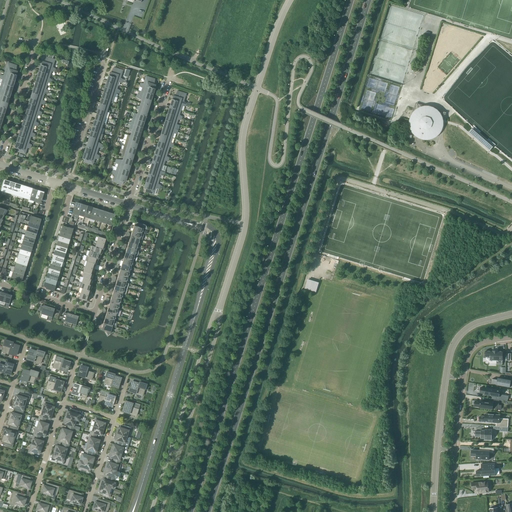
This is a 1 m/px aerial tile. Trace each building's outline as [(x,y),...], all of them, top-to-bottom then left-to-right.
[(41,64),(40,66),(55,70),(55,69),(52,68),(55,60),(46,57),(43,62),(42,62),(41,64)] [(8,63),(5,72),(15,76),(15,77),(16,77),(16,75),(17,72),(16,71),(16,66),(8,63)] [(39,69),(39,70),(40,71),(39,72),(50,75),(51,72),(54,72),(55,70),(40,66),(39,69)] [(109,72),(108,77),(123,81),(123,80),(120,78),(123,70),(114,68),(111,73),(109,72)] [(38,74),(37,77),(51,81),(52,80),(49,78),(50,75),(39,72),(40,71),(39,70),(38,72),(38,74)] [(0,76),(0,77),(14,81),(15,79),(16,77),(15,77),(15,76),(5,72),(3,76),(0,76)] [(140,84),(140,85),(154,90),(155,85),(154,85),(155,79),(146,76),(143,84),(140,84)] [(0,78),(2,80),(1,83),(12,87),(12,88),(13,86),(13,85),(14,81),(0,77),(0,78)] [(36,80),(36,81),(36,82),(47,86),(48,82),(51,83),(51,81),(37,77),(36,80)] [(108,77),(107,81),(107,82),(118,86),(119,82),(122,83),(123,81),(108,77)] [(34,85),(34,88),(48,92),(49,91),(46,89),(47,86),(36,82),(36,81),(35,83),(34,85)] [(107,81),(105,87),(119,92),(120,91),(117,89),(118,86),(107,82),(107,81)] [(0,86),(0,88),(11,92),(12,89),(12,88),(12,87),(1,83),(0,87),(0,86)] [(142,88),(141,91),(152,95),(151,96),(152,96),(154,90),(140,85),(139,86),(142,88)] [(105,87),(103,92),(104,92),(104,93),(115,97),(116,93),(119,93),(119,92),(105,87)] [(0,94),(8,98),(8,99),(9,99),(9,97),(10,95),(11,92),(0,88),(0,94)] [(33,91),(32,92),(33,92),(32,93),(43,97),(44,93),(48,94),(48,92),(34,88),(33,91)] [(137,95),(136,96),(151,101),(152,96),(151,96),(152,95),(141,91),(140,95),(137,95)] [(172,98),(171,100),(186,105),(186,103),(183,102),(186,94),(177,91),(174,96),(173,96),(172,98)] [(31,95),(30,98),(45,103),(45,102),(42,100),(43,97),(32,93),(33,92),(32,92),(31,94),(31,95)] [(103,92),(101,98),(113,102),(113,101),(115,97),(104,93),(104,92),(103,92)] [(0,100),(7,103),(8,100),(9,99),(8,99),(8,98),(0,94),(0,100)] [(141,100),(140,103),(148,106),(148,107),(149,107),(149,105),(150,104),(151,101),(136,96),(136,97),(141,100)] [(29,102),(29,103),(29,104),(40,108),(41,104),(44,104),(45,103),(30,98),(29,102)] [(101,98),(100,103),(100,104),(108,106),(109,103),(112,103),(113,102),(101,98)] [(171,100),(169,107),(181,111),(182,106),(185,106),(186,105),(171,100)] [(28,106),(27,109),(38,113),(41,114),(42,113),(39,111),(40,108),(29,104),(29,103),(28,105),(28,106)] [(100,103),(98,109),(109,113),(110,112),(107,110),(108,106),(100,104),(100,103)] [(136,106),(136,108),(147,111),(149,107),(148,107),(148,106),(140,103),(139,107),(136,106)] [(437,143),(443,125),(444,121),(446,113),(416,103),(411,120),(410,120),(409,124),(408,126),(406,134),(415,137),(437,143)] [(169,107),(167,114),(182,118),(182,117),(179,115),(181,111),(169,107)] [(138,111),(137,114),(145,117),(145,118),(147,111),(136,108),(135,109),(138,111)] [(26,112),(25,114),(26,114),(26,115),(36,118),(38,115),(41,115),(41,114),(38,113),(27,109),(26,112)] [(98,109),(96,114),(97,114),(97,115),(107,118),(109,114),(109,113),(98,109)] [(133,117),(132,119),(144,122),(145,118),(145,117),(137,114),(134,113),(133,117)] [(24,117),(23,120),(38,125),(38,123),(35,122),(36,118),(26,115),(26,114),(25,114),(25,116),(24,117)] [(96,114),(94,120),(106,124),(106,122),(107,118),(97,115),(97,114),(96,114)] [(167,114),(165,121),(176,124),(178,120),(181,120),(182,118),(167,114)] [(129,122),(129,123),(141,128),(142,129),(144,122),(132,119),(132,120),(131,123),(129,122)] [(22,123),(22,125),(23,125),(22,126),(33,129),(34,126),(37,126),(38,125),(23,120),(22,123)] [(94,120),(93,125),(94,125),(93,126),(101,128),(102,125),(106,125),(106,124),(94,120)] [(165,121),(163,128),(177,132),(178,131),(175,129),(176,124),(165,121)] [(129,128),(129,129),(140,133),(142,129),(141,128),(129,123),(128,124),(130,125),(129,128)] [(21,128),(20,131),(34,136),(35,134),(32,133),(33,129),(22,126),(23,125),(22,125),(21,127),(21,128)] [(93,125),(91,131),(103,135),(103,133),(100,132),(101,128),(93,126),(94,125),(93,125)] [(163,128),(161,134),(172,138),(173,133),(177,134),(177,132),(163,128)] [(490,150),(493,147),(472,128),(468,132),(490,150)] [(131,132),(130,136),(138,138),(138,139),(138,140),(140,133),(129,129),(128,131),(131,132)] [(19,134),(18,136),(19,136),(19,137),(30,140),(31,137),(34,137),(34,136),(20,131),(19,134)] [(91,134),(90,136),(90,137),(98,139),(101,140),(103,135),(91,131),(90,134),(91,134)] [(161,134),(158,141),(173,146),(173,144),(171,143),(172,138),(161,134)] [(90,135),(88,142),(102,146),(103,145),(97,142),(98,139),(90,137),(90,136),(90,135)] [(126,139),(125,140),(137,144),(138,140),(138,139),(138,138),(130,136),(127,135),(126,139)] [(17,139),(16,142),(28,146),(31,147),(31,145),(29,144),(30,140),(19,137),(19,136),(18,136),(18,138),(17,139)] [(125,142),(124,146),(135,149),(134,150),(135,150),(137,144),(125,140),(125,142)] [(158,141),(156,148),(168,152),(169,147),(172,147),(173,146),(158,141)] [(28,146),(16,142),(15,146),(15,148),(16,148),(16,152),(25,154),(27,148),(30,148),(31,147),(28,146)] [(88,142),(86,146),(87,146),(86,147),(97,151),(98,147),(102,148),(102,146),(88,142)] [(86,146),(84,153),(96,156),(95,157),(99,158),(99,156),(96,154),(97,151),(86,147),(87,146),(86,146)] [(120,151),(122,151),(134,155),(135,152),(135,150),(134,150),(135,149),(124,146),(123,150),(120,149),(120,151)] [(156,148),(154,155),(169,160),(169,158),(166,156),(168,152),(156,148)] [(121,157),(123,158),(131,160),(131,161),(132,161),(134,155),(122,151),(122,153),(121,157)] [(96,156),(84,153),(82,158),(84,159),(84,162),(93,165),(95,159),(98,159),(99,158),(95,157),(96,156)] [(154,155),(152,162),(163,166),(165,161),(168,161),(169,160),(154,155)] [(116,160),(116,161),(130,166),(132,161),(131,161),(131,160),(123,158),(122,160),(116,160)] [(118,164),(117,168),(128,171),(127,172),(128,172),(130,166),(116,161),(115,163),(118,164)] [(152,162),(150,169),(164,173),(165,172),(162,170),(163,166),(152,162)] [(113,171),(112,172),(115,173),(127,177),(128,172),(127,172),(128,171),(117,168),(116,171),(113,171)] [(150,169),(148,176),(159,179),(160,175),(164,175),(164,173),(150,169)] [(115,173),(112,172),(112,174),(114,175),(112,182),(122,185),(123,182),(125,182),(127,177),(115,173)] [(159,179),(148,176),(145,183),(157,186),(160,187),(160,186),(158,184),(159,179)] [(1,191),(7,193),(10,183),(7,182),(4,181),(1,191)] [(7,193),(12,194),(15,184),(12,183),(11,183),(10,183),(7,193)] [(145,189),(145,192),(154,195),(156,189),(159,189),(160,187),(157,186),(145,183),(144,187),(144,188),(145,189)] [(12,194),(18,196),(21,186),(17,185),(16,185),(15,184),(12,194)] [(18,196),(23,198),(26,188),(23,187),(22,186),(21,186),(18,196)] [(23,198),(28,199),(32,189),(28,188),(27,188),(26,188),(23,198)] [(28,199),(34,201),(37,191),(34,190),(33,190),(32,189),(28,199)] [(37,191),(34,201),(40,203),(43,193),(39,192),(38,191),(37,191)] [(73,213),(78,215),(82,205),(76,203),(73,213)] [(78,215),(84,217),(87,207),(82,205),(78,215)] [(84,217),(89,219),(93,209),(87,207),(84,217)] [(89,219),(95,220),(98,210),(93,209),(89,219)] [(95,220),(100,222),(103,212),(98,210),(95,220)] [(100,222),(106,224),(109,214),(103,212),(100,222)] [(109,214),(106,224),(111,226),(115,215),(114,215),(109,214)] [(30,216),(29,221),(39,224),(41,219),(30,216)] [(135,222),(132,231),(141,234),(142,232),(143,232),(143,231),(142,230),(143,229),(147,230),(147,229),(147,228),(146,227),(146,226),(145,226),(145,225),(144,225),(136,222),(135,222)] [(63,226),(61,231),(71,235),(73,230),(63,226)] [(141,234),(132,231),(130,237),(139,239),(142,240),(144,235),(141,234)] [(98,237),(97,242),(105,245),(107,239),(98,237)] [(130,237),(129,242),(138,245),(138,243),(139,243),(139,242),(139,241),(139,239),(130,237)] [(129,242),(127,247),(136,250),(137,249),(137,248),(138,247),(137,247),(138,245),(129,242)] [(90,251),(92,252),(93,252),(101,255),(104,250),(95,247),(92,246),(90,251)] [(127,247),(125,253),(134,256),(137,257),(137,256),(138,255),(139,253),(138,252),(138,251),(136,250),(127,247)] [(89,251),(88,256),(95,258),(98,260),(101,255),(93,252),(92,252),(90,251),(89,251)] [(125,253),(123,258),(133,261),(133,260),(134,259),(134,258),(134,257),(134,256),(125,253)] [(85,261),(87,261),(87,262),(96,264),(98,260),(95,258),(88,256),(87,256),(85,261)] [(123,258),(122,264),(131,267),(131,265),(132,265),(133,264),(132,263),(133,261),(123,258)] [(122,264),(120,269),(129,272),(130,270),(131,270),(131,269),(130,268),(131,267),(122,264)] [(11,271),(13,272),(23,275),(25,270),(14,267),(12,266),(11,268),(11,269),(11,271)] [(120,269),(118,275),(128,278),(128,276),(129,275),(129,274),(129,272),(120,269)] [(11,277),(21,281),(22,280),(23,280),(24,276),(23,276),(23,275),(13,272),(11,277)] [(82,277),(83,278),(83,277),(92,280),(92,277),(93,275),(84,272),(82,277)] [(118,275),(117,280),(126,283),(126,281),(127,281),(127,280),(127,279),(128,278),(118,275)] [(82,283),(83,283),(91,286),(92,280),(83,277),(83,278),(82,283)] [(117,280),(115,286),(127,289),(129,284),(126,283),(117,280)] [(308,280),(305,288),(316,292),(318,283),(308,280)] [(55,285),(45,282),(43,288),(54,291),(56,285),(55,285)] [(81,288),(82,289),(82,288),(91,291),(91,286),(83,283),(81,288)] [(115,286),(113,291),(122,294),(125,295),(127,289),(115,286)] [(113,291),(112,296),(121,299),(121,298),(122,297),(122,296),(122,294),(113,291)] [(0,294),(0,305),(4,307),(4,305),(8,306),(8,305),(9,301),(11,296),(1,292),(0,295),(0,294)] [(89,296),(81,294),(78,293),(77,298),(87,302),(89,296)] [(112,296),(110,302),(119,305),(119,303),(120,303),(121,302),(120,301),(121,299),(112,296)] [(110,302),(108,307),(117,310),(118,309),(119,308),(119,307),(118,306),(119,305),(110,302)] [(39,311),(41,311),(40,315),(39,318),(46,320),(47,319),(50,320),(51,319),(55,320),(58,312),(53,311),(54,309),(53,309),(53,308),(49,307),(44,306),(43,307),(40,306),(39,311)] [(108,307),(106,313),(116,316),(116,314),(117,314),(117,313),(117,312),(117,310),(108,307)] [(63,317),(62,320),(62,321),(64,322),(64,323),(63,326),(70,328),(71,326),(74,327),(75,327),(76,322),(78,316),(72,315),(72,314),(68,313),(67,313),(67,314),(64,313),(63,317)] [(106,313),(105,318),(114,321),(114,319),(115,319),(116,318),(115,317),(116,316),(106,313)] [(105,318),(103,324),(112,327),(113,325),(114,324),(113,323),(114,321),(105,318)] [(112,327),(103,324),(101,329),(106,331),(106,332),(107,336),(108,335),(109,335),(109,334),(110,334),(110,333),(110,332),(112,327)] [(19,346),(11,343),(11,342),(5,340),(3,345),(4,345),(2,352),(13,355),(16,356),(19,346)] [(38,350),(38,352),(29,349),(26,359),(29,360),(40,364),(42,357),(43,357),(44,352),(38,350)] [(485,351),(485,357),(490,357),(490,360),(496,360),(502,361),(502,352),(498,351),(492,351),(485,351)] [(53,368),(64,371),(67,372),(70,362),(69,362),(69,360),(56,356),(54,361),(55,361),(53,368)] [(0,371),(10,375),(13,364),(5,362),(5,360),(0,358),(0,371)] [(90,368),(80,365),(77,375),(91,380),(93,373),(89,371),(90,368)] [(20,379),(23,380),(22,384),(26,385),(27,382),(34,384),(36,377),(37,377),(38,372),(32,370),(32,372),(23,369),(20,379)] [(114,374),(107,372),(105,377),(106,377),(104,384),(118,388),(121,378),(114,376),(114,374)] [(58,391),(61,392),(64,382),(55,379),(56,378),(50,376),(48,381),(49,381),(47,388),(58,391)] [(511,376),(510,376),(510,380),(498,378),(497,380),(492,379),(492,384),(497,385),(511,387),(511,383),(511,376)] [(133,382),(131,381),(128,391),(142,396),(144,389),(145,389),(146,384),(141,383),(141,381),(134,379),(133,382)] [(71,394),(85,398),(87,392),(88,392),(90,387),(84,385),(83,386),(75,384),(71,394)] [(485,389),(480,388),(479,393),(484,394),(496,396),(495,399),(507,401),(508,396),(499,395),(500,390),(485,388),(485,389)] [(98,402),(109,406),(112,407),(115,397),(114,396),(115,395),(101,390),(100,395),(101,395),(98,402)] [(13,401),(26,405),(27,399),(29,400),(30,396),(22,394),(21,397),(16,395),(15,398),(14,398),(13,401)] [(479,408),(492,409),(496,409),(497,405),(499,405),(499,400),(491,399),(490,402),(480,401),(480,402),(475,401),(474,406),(479,407),(479,408)] [(17,409),(16,411),(23,413),(26,405),(13,401),(12,404),(13,404),(12,407),(17,409)] [(41,410),(43,410),(53,413),(54,409),(53,409),(53,407),(49,406),(50,403),(44,401),(41,410)] [(125,412),(136,416),(138,409),(139,409),(140,404),(134,402),(134,404),(125,401),(122,412),(125,412)] [(40,416),(39,419),(45,420),(46,418),(50,419),(50,417),(51,418),(53,413),(43,410),(41,416),(40,416)] [(75,421),(78,421),(80,413),(73,410),(71,410),(70,412),(68,412),(68,414),(67,413),(65,417),(75,420),(75,421)] [(7,418),(19,422),(21,416),(22,416),(23,413),(16,411),(15,414),(11,413),(10,415),(9,415),(8,418),(7,418)] [(496,426),(508,427),(508,419),(499,418),(500,415),(485,414),(484,417),(479,416),(479,417),(479,421),(496,423),(496,426)] [(69,425),(68,428),(74,429),(75,427),(73,426),(75,421),(75,420),(65,417),(64,421),(65,422),(64,424),(69,425)] [(96,420),(94,426),(104,429),(105,425),(104,425),(104,423),(100,422),(101,419),(95,417),(94,420),(96,420)] [(12,426),(11,428),(18,431),(18,428),(17,427),(19,422),(7,418),(8,418),(7,421),(8,422),(7,424),(12,426)] [(39,422),(37,427),(47,431),(49,426),(47,426),(48,424),(44,423),(45,420),(39,419),(38,421),(39,422)] [(116,433),(127,437),(130,428),(127,427),(128,426),(121,425),(120,425),(119,428),(119,430),(118,429),(116,433)] [(91,432),(90,435),(96,436),(97,434),(101,435),(101,433),(102,434),(104,429),(94,426),(92,432),(91,432)] [(36,427),(33,436),(39,438),(40,435),(44,436),(45,434),(46,435),(47,431),(37,427),(36,427)] [(2,435),(15,439),(17,434),(18,434),(19,431),(18,431),(11,428),(10,431),(5,430),(4,432),(3,435),(2,435)] [(61,430),(60,435),(70,438),(71,438),(74,429),(68,428),(67,430),(63,429),(62,431),(61,430)] [(481,438),(480,438),(480,439),(485,439),(484,440),(491,440),(492,429),(485,429),(485,430),(481,430),(481,431),(475,431),(475,437),(481,437),(481,438)] [(120,441),(119,444),(125,446),(127,437),(116,433),(115,438),(116,438),(115,440),(120,441)] [(15,439),(2,435),(2,436),(2,439),(2,441),(6,443),(5,446),(12,448),(15,439)] [(63,442),(62,445),(68,447),(69,444),(68,443),(70,438),(60,435),(59,439),(60,439),(59,441),(63,442)] [(87,443),(88,444),(88,443),(98,447),(100,442),(99,442),(99,440),(95,439),(96,436),(90,435),(87,443)] [(34,439),(32,444),(32,445),(42,448),(43,444),(42,443),(43,442),(39,440),(39,438),(33,436),(33,438),(34,439)] [(85,449),(84,452),(95,455),(96,450),(97,451),(98,447),(88,443),(88,444),(87,449),(85,449)] [(32,445),(32,444),(31,444),(28,453),(34,455),(35,452),(39,453),(39,452),(41,452),(42,448),(32,445)] [(112,446),(111,451),(121,454),(122,454),(125,446),(119,444),(118,446),(114,445),(113,447),(112,446)] [(56,448),(54,452),(64,455),(66,449),(67,449),(68,447),(62,445),(61,447),(57,446),(57,448),(56,448)] [(472,450),(471,456),(476,456),(476,460),(489,460),(489,454),(494,454),(494,448),(482,447),(482,451),(472,450)] [(114,458),(113,461),(119,463),(120,460),(119,460),(121,454),(111,451),(110,455),(111,455),(110,457),(114,458)] [(64,455),(54,452),(53,456),(54,456),(54,458),(58,459),(57,463),(63,465),(64,461),(66,455),(64,455)] [(94,460),(93,459),(95,455),(84,452),(84,454),(82,454),(80,460),(83,461),(93,464),(94,460)] [(83,461),(80,460),(78,466),(79,466),(78,470),(89,473),(90,469),(91,468),(92,468),(93,464),(83,461)] [(105,468),(118,472),(119,472),(121,466),(118,465),(119,463),(113,461),(112,463),(108,462),(108,464),(107,464),(105,468)] [(477,472),(477,476),(476,476),(476,477),(495,475),(495,463),(481,464),(481,465),(482,465),(482,469),(481,469),(481,471),(476,471),(476,472),(477,472)] [(0,479),(0,480),(1,478),(5,479),(8,480),(9,477),(11,478),(13,474),(13,472),(8,471),(0,468),(0,479)] [(105,474),(104,477),(116,480),(118,472),(105,468),(104,472),(105,472),(105,474)] [(15,488),(18,488),(20,488),(22,487),(29,489),(31,482),(29,481),(30,478),(18,474),(15,482),(16,483),(15,488)] [(116,480),(104,477),(103,479),(102,481),(101,481),(100,485),(113,489),(116,480)] [(482,482),(481,482),(471,483),(472,489),(477,489),(477,493),(489,492),(488,481),(482,482)] [(41,493),(48,495),(50,497),(51,498),(53,500),(54,500),(55,495),(56,495),(59,487),(47,483),(46,486),(44,486),(41,493)] [(113,489),(100,485),(99,489),(100,489),(99,491),(103,492),(102,495),(108,497),(109,494),(108,494),(109,492),(112,493),(113,489)] [(71,500),(70,502),(80,505),(82,498),(80,497),(81,494),(67,489),(66,492),(68,493),(67,499),(71,500)] [(10,500),(11,500),(10,505),(12,505),(15,505),(17,504),(24,506),(26,499),(24,498),(25,495),(13,491),(10,500)] [(105,511),(106,511),(107,511),(110,503),(98,499),(97,502),(95,502),(92,509),(99,511),(105,511)] [(36,510),(42,511),(50,511),(53,504),(41,500),(40,503),(38,503),(36,510)]
